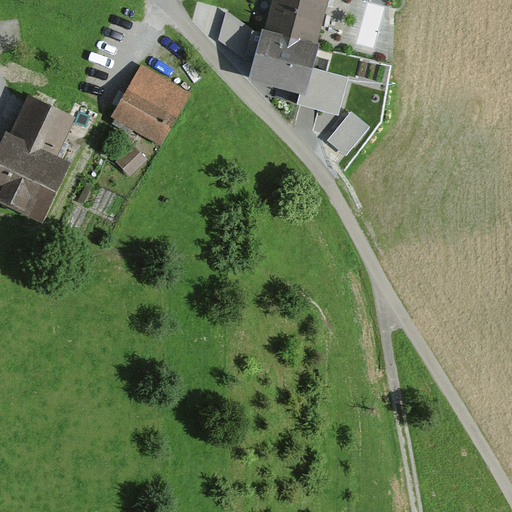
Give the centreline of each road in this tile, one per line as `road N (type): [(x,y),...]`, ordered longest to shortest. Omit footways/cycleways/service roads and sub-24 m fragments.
road 1 (residential): [(164,0),(315,166),(511,511)]
road 2 (track): [(418,511),(371,255)]
road 3 (unknown): [(161,0),(69,184)]
